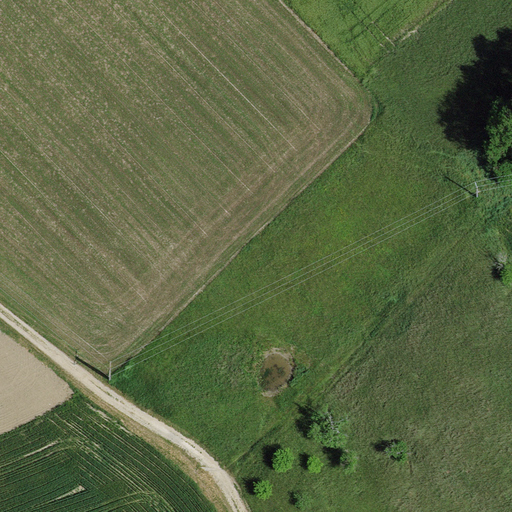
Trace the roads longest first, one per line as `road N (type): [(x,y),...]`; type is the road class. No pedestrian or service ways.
road 1 (track): [(223,482),(466,231)]
road 2 (track): [(242,511),(210,467),(0,308)]
